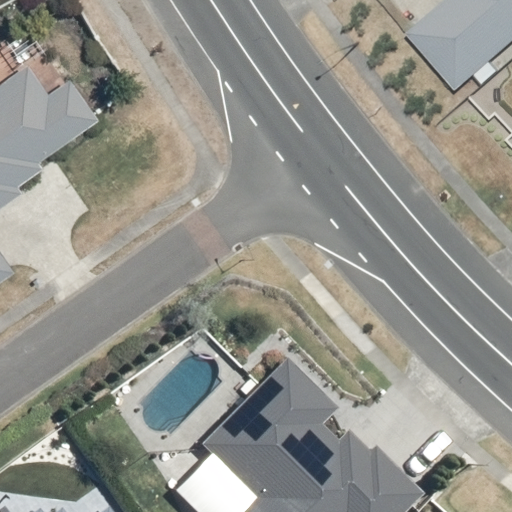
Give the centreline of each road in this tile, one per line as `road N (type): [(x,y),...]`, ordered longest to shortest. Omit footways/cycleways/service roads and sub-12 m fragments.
road 1 (residential): [(0,377),(322,154)]
road 2 (tertiary): [(511,362),(447,301),(322,154)]
road 3 (tertiary): [(322,154),(214,0)]
